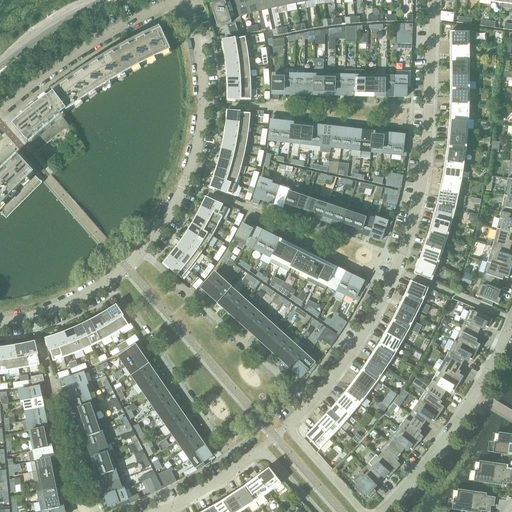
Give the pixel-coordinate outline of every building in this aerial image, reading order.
[(240,17),(234,0),(227,0),(211,5),(218,28),(227,25),(230,35),(238,33),(235,23),(241,21),(240,17)] [(249,14),(244,0),(234,0),(240,17),(249,14)] [(258,12),(255,0),(244,0),(249,14),(258,12)] [(255,0),(258,12),(268,9),(265,0),(255,0)] [(265,0),(268,9),(277,7),(275,0),(265,0)] [(304,0),(305,2),(306,9),(315,7),(314,0),(304,0)] [(453,22),(454,14),(441,12),(440,21),(453,22)] [(356,27),(345,28),(346,32),(346,36),(356,37),(356,32),(356,27)] [(14,124),(13,125),(28,143),(29,142),(31,144),(32,145),(37,152),(69,126),(61,115),(66,111),(67,112),(74,107),(81,102),(88,97),(96,92),(103,87),(110,83),(118,78),(125,74),(133,70),(141,66),(149,62),(156,58),(164,54),(171,51),(161,29),(155,32),(153,33),(145,37),(137,41),(129,45),(121,49),(113,54),(105,58),(97,63),(90,68),(82,72),(75,77),(67,82),(60,88),(53,93),(53,94),(48,98),(47,97),(40,103),(35,106),(29,112),(24,115),(17,121),(15,123),(14,124)] [(450,32),(450,47),(469,47),(469,42),(475,41),(475,32),(450,32)] [(222,47),(223,52),(247,48),(246,43),(245,37),(224,42),(224,46),(222,47)] [(412,43),(410,43),(397,43),(396,52),(400,52),(400,50),(412,50),(412,43)] [(450,47),(450,62),(470,62),(469,47),(450,47)] [(223,52),(224,58),(226,57),(227,61),(249,58),(248,53),(247,48),(223,52)] [(250,64),(249,58),(227,61),(227,65),(225,65),(226,71),(250,69),(250,64)] [(450,62),(450,76),(470,76),(470,62),(450,62)] [(314,76),(314,96),(319,96),(320,95),(324,95),(324,70),(323,70),(323,68),(315,68),(315,70),(314,70),(314,76)] [(251,74),(250,69),(226,71),(226,76),(228,76),(229,80),(251,79),(251,74)] [(328,96),(334,96),(335,70),(324,70),(324,95),(328,95),(328,96)] [(340,95),(345,95),(345,70),(335,70),(334,96),(340,96),(340,95)] [(349,95),(349,96),(355,96),(355,70),(345,70),(345,95),(349,95)] [(355,70),(355,96),(361,97),(361,96),(365,96),(365,77),(365,71),(355,70)] [(396,77),(396,97),(406,98),(406,87),(410,87),(410,72),(396,71),(396,77)] [(279,101),(279,94),(283,94),(284,75),(273,75),(272,101),(279,101)] [(294,75),(284,75),(283,94),(288,94),(288,95),(293,95),(294,75)] [(299,94),(304,94),(304,75),(294,75),(293,95),(299,95),(299,94)] [(314,96),(314,76),(304,75),(304,94),(308,95),(308,96),(314,96)] [(470,90),(470,76),(450,76),(450,90),(470,90)] [(369,97),(375,97),(376,77),(365,77),(365,96),(369,96),(369,97)] [(386,77),(376,77),(375,97),(381,97),(381,96),(385,96),(386,77)] [(390,97),(396,97),(396,77),(386,77),(385,96),(390,96),(390,97)] [(251,84),(251,79),(229,80),(229,84),(227,84),(227,90),(251,89),(251,84)] [(251,95),(251,89),(227,90),(227,99),(251,100),(251,95)] [(470,90),(450,90),(450,105),(469,105),(470,90)] [(469,121),(469,105),(450,105),(449,119),(469,121)] [(226,121),(226,122),(249,125),(250,114),(227,112),(226,121)] [(269,141),(280,142),(282,123),(277,123),(278,116),(272,115),(269,141)] [(473,121),(469,121),(449,119),(448,134),(468,135),(468,130),(473,131),(473,121)] [(227,128),(226,132),(248,135),(249,125),(226,122),(225,128),(227,128)] [(286,124),(282,123),(280,142),(290,143),(292,124),(286,123),(286,124)] [(298,124),(292,124),(290,143),(300,145),(302,126),(298,125),(298,124)] [(306,126),(302,126),(300,145),(299,150),(309,151),(310,146),(312,126),(307,125),(306,126)] [(318,126),(312,126),(310,146),(309,151),(320,152),(322,128),(318,127),(318,126)] [(322,128),(320,152),(330,153),(330,148),(333,128),(327,127),(327,128),(322,128)] [(339,129),(333,128),(330,148),(341,149),(343,130),(338,130),(339,129)] [(347,131),(343,130),(341,149),(351,150),(353,130),(347,130),(347,131)] [(351,150),(361,151),(363,133),(359,132),(359,131),(353,130),(351,150)] [(224,136),(223,141),(246,145),(248,135),(226,132),(226,136),(224,136)] [(368,133),(363,133),(361,151),(371,153),(373,133),(368,132),(368,133)] [(371,153),(381,154),(383,135),(379,134),(379,133),(373,133),(371,153)] [(388,135),(383,135),(381,154),(391,155),(394,135),(388,134),(388,135)] [(448,134),(447,148),(466,150),(468,135),(448,134)] [(394,135),(391,155),(406,157),(407,147),(403,147),(404,136),(394,135)] [(246,149),(246,145),(223,141),(222,146),(224,147),(223,151),(244,156),(246,149)] [(445,162),(464,165),(466,150),(447,148),(445,162)] [(220,154),(219,159),(242,166),(244,156),(223,151),(222,154),(220,154)] [(0,213),(7,219),(42,184),(34,174),(18,156),(17,157),(11,163),(4,169),(0,173),(0,213)] [(219,165),(218,169),(239,175),(242,166),(219,159),(217,165),(219,165)] [(462,180),(464,165),(445,162),(443,177),(462,180)] [(215,172),(213,177),(236,185),(239,175),(218,169),(217,173),(215,172)] [(389,171),(387,179),(400,182),(402,183),(403,176),(392,174),(392,172),(389,171)] [(236,185),(213,177),(210,187),(235,197),(239,186),(236,185)] [(459,195),(462,180),(443,177),(440,191),(459,195)] [(265,200),(270,184),(271,182),(260,179),(252,203),(258,206),(260,199),(265,200)] [(398,188),(400,182),(387,179),(386,186),(398,188)] [(272,180),(271,182),(270,184),(265,200),(269,202),(268,203),(274,205),(280,188),(281,183),(272,180)] [(288,209),(293,211),(301,189),(291,186),(289,191),(290,191),(284,207),(288,208),(288,209)] [(289,191),(288,190),(280,188),(274,205),(279,206),(280,205),(284,207),(290,191),(289,191)] [(299,212),(303,213),(311,193),(301,189),(293,211),(299,213),(299,212)] [(440,191),(437,205),(456,210),(457,201),(459,195),(440,191)] [(307,216),(313,218),(319,201),(321,196),(311,193),(303,213),(307,215),(307,216)] [(396,198),(397,197),(391,196),(387,195),(386,202),(397,205),(398,198),(396,198)] [(459,195),(457,201),(465,203),(466,196),(459,195)] [(321,196),(319,201),(313,218),(318,220),(319,219),(323,220),(329,204),(331,199),(321,196)] [(511,197),(504,196),(501,213),(511,215),(511,197)] [(205,199),(201,207),(222,218),(225,220),(230,210),(205,199)] [(331,199),(329,204),(323,220),(327,222),(327,223),(332,224),(338,208),(340,203),(331,199)] [(340,203),(338,208),(332,224),(338,226),(338,225),(342,227),(348,211),(350,206),(340,203)] [(433,219),(452,224),(456,210),(437,205),(433,219)] [(350,206),(348,211),(342,227),(346,228),(346,229),(351,231),(360,209),(350,206)] [(200,214),(198,217),(217,228),(222,218),(201,207),(198,213),(200,214)] [(369,212),(360,209),(351,231),(357,233),(357,232),(361,233),(367,218),(367,217),(369,212)] [(497,230),(511,233),(511,215),(501,213),(497,230)] [(194,219),(192,224),(212,237),(217,228),(198,217),(196,220),(194,219)] [(245,245),(253,228),(249,226),(252,220),(247,217),(233,245),(242,250),(245,245)] [(376,221),(367,218),(361,233),(365,235),(365,236),(371,238),(376,221)] [(376,218),(376,221),(371,238),(381,241),(384,231),(388,233),(391,223),(376,218)] [(448,239),(452,224),(433,219),(429,233),(448,239)] [(210,240),(212,237),(192,224),(189,229),(190,230),(188,233),(207,245),(210,240)] [(233,227),(229,234),(233,236),(237,229),(233,227)] [(245,245),(254,250),(263,232),(257,229),(257,230),(253,228),(245,245)] [(492,246),(509,251),(511,242),(511,233),(497,230),(492,246)] [(268,234),(263,232),(254,250),(263,254),(271,237),(267,235),(268,234)] [(185,235),(181,240),(201,254),(207,245),(188,233),(186,237),(185,235)] [(424,246),(443,253),(448,239),(429,233),(424,246)] [(230,243),(233,236),(229,234),(225,241),(230,243)] [(263,254),(260,261),(269,265),(270,263),(281,241),(276,238),(275,239),(271,237),(263,254)] [(180,246),(177,249),(195,262),(201,254),(181,240),(178,245),(180,246)] [(279,268),(281,263),(290,246),(286,244),(286,243),(281,241),(270,263),(279,268)] [(222,255),(226,249),(222,246),(218,252),(222,255)] [(291,268),(290,268),(299,250),(294,247),(294,248),(290,246),(281,263),(279,268),(288,272),(291,268)] [(438,267),(443,253),(424,246),(420,260),(438,267)] [(509,251),(492,246),(487,263),(511,270),(511,266),(511,261),(508,261),(509,258),(510,258),(507,257),(509,251)] [(173,251),(170,255),(189,270),(195,262),(177,249),(175,252),(173,251)] [(304,253),(299,250),(290,268),(291,268),(300,272),(308,255),(304,253)] [(214,259),(218,262),(222,255),(218,252),(214,259)] [(185,275),(189,270),(170,255),(164,263),(182,279),(185,275)] [(312,257),(308,255),(300,272),(309,277),(318,259),(312,256),(312,257)] [(315,286),(318,282),(326,265),(322,263),(323,262),(318,259),(309,277),(306,282),(315,286)] [(432,281),(438,267),(420,260),(414,274),(432,281)] [(508,279),(511,270),(487,263),(482,279),(498,285),(501,276),(508,279)] [(206,270),(210,273),(214,267),(210,264),(206,270)] [(327,286),(336,268),(331,266),(330,267),(326,265),(318,282),(315,286),(325,291),(327,286)] [(341,271),(336,268),(327,286),(336,291),(344,274),(341,272),(341,271)] [(201,276),(205,279),(210,273),(206,270),(201,276)] [(210,295),(223,281),(215,274),(197,293),(202,298),(207,292),(210,295)] [(336,291),(333,297),(342,302),(345,295),(354,277),(349,275),(348,276),(344,274),(336,291)] [(364,282),(354,277),(345,295),(359,302),(363,293),(359,291),(364,282)] [(195,291),(203,282),(198,278),(190,287),(195,291)] [(496,291),(498,285),(482,279),(479,285),(480,285),(475,296),(478,297),(482,299),(481,301),(480,302),(492,307),(492,306),(493,303),(498,305),(502,297),(496,294),(497,292),(498,292),(496,291)] [(230,288),(223,281),(210,295),(213,298),(213,299),(217,302),(230,288)] [(422,303),(429,289),(411,281),(405,295),(422,303)] [(238,294),(230,288),(217,302),(221,306),(222,306),(225,309),(238,294)] [(245,301),(238,294),(225,309),(228,311),(228,312),(232,316),(245,301)] [(405,295),(399,308),(416,317),(422,303),(405,295)] [(253,308),(245,301),(232,316),(236,320),(237,319),(240,322),(253,308)] [(107,311),(119,331),(124,328),(129,325),(115,305),(107,311)] [(261,315),(253,308),(240,322),(244,325),(243,326),(247,330),(261,315)] [(399,308),(392,321),(409,330),(416,317),(399,308)] [(462,326),(478,334),(480,328),(483,329),(483,328),(482,328),(483,326),(488,328),(492,320),(487,317),(488,315),(489,315),(489,314),(477,309),(477,310),(478,310),(476,313),(472,311),(469,310),(465,320),(462,326)] [(115,334),(119,331),(107,311),(102,314),(103,315),(100,317),(110,336),(115,334)] [(268,322),(261,315),(247,330),(252,334),(252,333),(256,336),(268,322)] [(347,323),(338,316),(334,322),(342,327),(343,328),(347,323)] [(90,320),(101,341),(110,336),(100,317),(96,319),(95,318),(90,320)] [(83,326),(92,346),(97,344),(101,341),(90,320),(85,323),(86,324),(83,326)] [(338,332),(342,327),(334,322),(331,320),(328,325),(338,332)] [(392,321),(385,334),(402,343),(409,330),(392,321)] [(268,322),(256,336),(259,339),(258,340),(263,344),(276,329),(268,322)] [(73,328),(83,350),(84,350),(86,350),(87,349),(89,349),(90,348),(91,347),(92,346),(83,326),(79,328),(78,326),(73,328)] [(478,334),(462,326),(454,342),(476,353),(480,345),(474,342),(478,334)] [(78,352),(83,350),(73,328),(68,330),(69,332),(65,334),(73,354),(78,352)] [(326,328),(322,333),(325,335),(333,340),(336,335),(326,328)] [(284,336),(276,329),(263,344),(267,347),(268,347),(271,350),(284,336)] [(61,333),(56,335),(63,358),(68,356),(73,354),(65,334),(62,335),(61,333)] [(402,343),(385,334),(378,346),(395,356),(402,343)] [(46,338),(53,361),(58,359),(63,358),(56,335),(46,338)] [(129,347),(139,340),(135,335),(126,341),(129,347)] [(335,341),(333,340),(325,335),(321,340),(331,347),(335,341)] [(273,353),(278,357),(291,342),(284,336),(271,350),(274,353),(273,353)] [(126,341),(116,347),(117,348),(119,352),(126,348),(129,347),(126,341)] [(24,344),(29,367),(34,366),(40,365),(34,342),(24,344)] [(299,349),(291,342),(278,357),(282,361),(283,360),(286,363),(299,349)] [(438,346),(432,342),(429,347),(435,351),(438,346)] [(476,353),(454,342),(446,357),(462,365),(464,360),(467,361),(466,360),(467,358),(472,361),(476,353)] [(119,358),(125,367),(141,356),(138,352),(145,349),(141,343),(119,358)] [(15,347),(19,369),(24,368),(29,367),(24,344),(19,345),(19,347),(15,347)] [(11,346),(6,347),(9,371),(10,377),(20,375),(19,369),(15,347),(11,348),(11,346)] [(370,358),(386,369),(395,356),(378,346),(370,358)] [(0,349),(0,371),(9,371),(5,347),(0,347),(0,349)] [(113,356),(119,352),(117,348),(110,352),(113,356)] [(289,367),(293,371),(306,356),(299,349),(286,363),(289,366),(289,367)] [(143,359),(141,356),(125,367),(131,375),(148,363),(144,359),(143,359)] [(317,366),(306,356),(293,371),(301,378),(308,370),(311,373),(317,366)] [(438,372),(459,384),(463,377),(457,373),(462,365),(446,357),(445,360),(438,372)] [(386,369),(370,358),(362,370),(378,382),(386,369)] [(131,375),(137,383),(153,372),(150,369),(151,368),(148,363),(131,375)] [(58,379),(69,375),(68,370),(56,374),(58,379)] [(353,382),(369,394),(378,382),(362,370),(353,382)] [(155,376),(153,372),(137,383),(143,392),(159,380),(156,375),(155,376)] [(438,372),(429,387),(443,396),(446,391),(449,392),(448,391),(449,389),(454,392),(459,384),(438,372)] [(68,386),(69,390),(85,384),(85,385),(87,384),(84,373),(59,382),(61,388),(68,386)] [(32,385),(44,383),(42,375),(31,377),(32,385)] [(143,392),(148,400),(164,389),(162,386),(162,385),(159,380),(143,392)] [(360,406),(369,394),(353,382),(345,394),(360,406)] [(85,384),(69,390),(71,394),(70,394),(72,400),(88,394),(85,385),(85,384)] [(24,401),(40,398),(39,393),(46,392),(45,386),(20,391),(22,402),(24,402),(24,401)] [(443,396),(429,387),(419,401),(439,415),(444,408),(438,404),(443,396)] [(167,393),(164,389),(148,400),(154,409),(171,397),(167,392),(167,393)] [(92,403),(88,394),(72,400),(74,405),(76,409),(92,403)] [(360,406),(345,394),(336,404),(350,417),(360,406)] [(154,409),(160,417),(176,406),(173,403),(174,402),(171,397),(154,409)] [(24,402),(26,411),(43,407),(42,402),(41,402),(40,398),(24,401),(24,402)] [(398,398),(394,404),(399,407),(403,401),(398,398)] [(385,399),(381,403),(387,408),(388,406),(389,404),(391,403),(385,399)] [(92,403),(76,409),(77,413),(76,413),(78,419),(95,413),(100,412),(97,401),(92,403)] [(435,422),(439,415),(419,401),(409,415),(423,425),(427,421),(429,422),(429,421),(428,421),(430,419),(435,422)] [(336,404),(326,415),(341,428),(348,420),(353,425),(355,421),(350,417),(336,404)] [(397,407),(394,404),(385,415),(389,418),(397,407)] [(129,406),(125,408),(127,414),(132,412),(134,410),(131,405),(129,406)] [(160,417),(166,425),(182,414),(179,409),(178,410),(176,406),(160,417)] [(43,407),(26,411),(28,421),(44,418),(43,413),(44,413),(43,407)] [(95,413),(78,419),(80,424),(81,424),(83,428),(99,423),(98,422),(95,413)] [(186,419),(182,414),(166,425),(172,434),(187,423),(185,419),(186,419)] [(341,428),(326,415),(316,426),(330,439),(341,428)] [(423,425),(409,415),(398,429),(418,444),(423,437),(417,433),(423,425)] [(30,431),(47,427),(46,422),(45,422),(44,418),(28,421),(22,422),(24,432),(30,431)] [(102,432),(102,433),(107,431),(103,421),(98,422),(99,423),(83,428),(84,432),(83,433),(85,438),(102,432)] [(172,434),(178,442),(194,431),(191,426),(190,427),(187,423),(172,434)] [(330,439),(316,426),(306,437),(320,451),(330,439)] [(49,433),(47,427),(30,431),(32,441),(48,438),(48,433),(49,433)] [(388,442),(401,454),(405,449),(407,450),(406,449),(408,447),(413,451),(418,444),(398,429),(388,442)] [(178,442),(183,451),(199,440),(197,436),(194,431),(178,442)] [(87,444),(88,443),(89,448),(105,442),(102,433),(102,432),(85,438),(87,444)] [(511,436),(496,434),(494,443),(511,445),(511,436)] [(48,438),(32,441),(34,451),(51,447),(50,442),(49,442),(48,438)] [(199,440),(183,451),(189,459),(206,448),(202,443),(199,440)] [(109,452),(105,442),(89,448),(91,452),(90,452),(92,458),(109,452)] [(401,454),(388,442),(376,455),(395,472),(400,465),(395,460),(401,454)] [(511,445),(494,443),(492,442),(490,452),(511,455),(511,445)] [(53,453),(51,447),(34,451),(28,452),(30,462),(36,461),(53,458),(52,453),(53,453)] [(212,456),(206,448),(189,459),(197,471),(205,466),(203,462),(212,456)] [(96,467),(112,461),(117,460),(114,450),(109,452),(92,458),(94,463),(95,463),(96,467)] [(387,481),(389,478),(395,472),(376,455),(365,468),(377,480),(381,476),(387,481)] [(53,462),(53,458),(36,461),(30,462),(32,472),(38,471),(56,468),(54,462),(53,462)] [(117,460),(112,461),(96,467),(98,471),(97,471),(99,477),(120,469),(117,460)] [(477,462),(475,471),(511,477),(511,470),(507,469),(508,467),(477,462)] [(172,467),(164,471),(170,483),(171,485),(177,482),(171,472),(173,470),(172,467)] [(57,473),(56,468),(38,471),(32,472),(34,482),(35,482),(57,478),(56,473),(57,473)] [(373,484),(377,480),(365,468),(360,473),(352,481),(354,483),(358,486),(355,488),(354,488),(363,497),(364,497),(363,496),(365,494),(369,498),(376,492),(372,488),(374,486),(374,487),(375,486),(373,484)] [(103,486),(119,481),(124,479),(120,469),(99,477),(100,482),(101,482),(103,486)] [(257,478),(269,493),(281,484),(269,469),(257,478)] [(156,490),(161,487),(153,471),(148,474),(150,478),(156,490)] [(170,483),(164,471),(158,474),(164,486),(170,483)] [(511,483),(511,477),(475,471),(472,471),(471,481),(502,485),(502,484),(503,482),(511,483)] [(10,480),(10,487),(15,486),(21,485),(20,478),(14,479),(14,480),(10,480)] [(57,478),(35,482),(37,492),(60,488),(58,482),(57,482),(57,478)] [(156,490),(150,478),(142,482),(144,486),(146,484),(151,495),(157,492),(156,490)] [(257,478),(246,486),(257,502),(260,506),(267,501),(264,497),(265,496),(269,493),(257,478)] [(124,479),(119,481),(103,486),(104,490),(103,491),(105,496),(122,490),(124,490),(127,489),(124,479)] [(234,494),(244,510),(257,502),(246,486),(234,494)] [(60,488),(37,492),(39,502),(61,498),(60,493),(61,493),(60,488)] [(120,507),(129,504),(124,490),(122,490),(105,496),(109,506),(119,503),(120,507)] [(455,491),(454,500),(490,505),(493,506),(494,499),(486,498),(486,495),(455,491)] [(222,502),(227,511),(241,511),(244,510),(234,494),(222,502)] [(61,498),(39,502),(41,511),(44,511),(46,511),(64,508),(63,502),(62,502),(61,498)] [(489,511),(490,505),(454,500),(451,499),(449,509),(472,511),(480,511),(481,510),(489,511)] [(227,511),(222,502),(209,509),(210,511),(227,511)]
